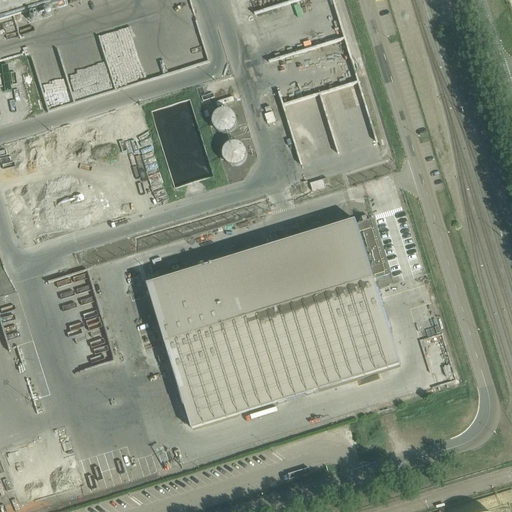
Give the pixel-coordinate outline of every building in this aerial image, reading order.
[(0,0),(0,20),(66,0),(0,0)] [(239,130),(239,129),(238,126),(237,124),(236,121),(234,120),(232,119),(228,118),(224,119),(220,121),(218,125),(217,127),(217,129),(217,133),(219,135),(220,137),(223,139),(225,140),(227,140),(229,140),(231,140),(233,139),(235,138),(236,136),(238,134),(239,130)] [(247,163),(247,160),(246,158),(244,155),(242,154),(240,153),(237,152),(235,152),(232,153),(230,154),(229,155),(226,159),(226,163),(226,167),(227,169),(229,170),(232,173),(234,173),(236,174),(238,173),(241,173),(244,171),(246,167),(247,163)] [(327,179),(311,184),(313,190),(329,185),(327,179)] [(356,222),(148,287),(167,347),(193,430),(400,365),(356,222)] [(92,271),(50,280),(50,281),(55,292),(60,291),(62,299),(70,297),(59,303),(61,317),(65,323),(65,326),(74,344),(72,334),(85,360),(91,359),(106,356),(108,355),(108,356),(110,359),(92,271)]
